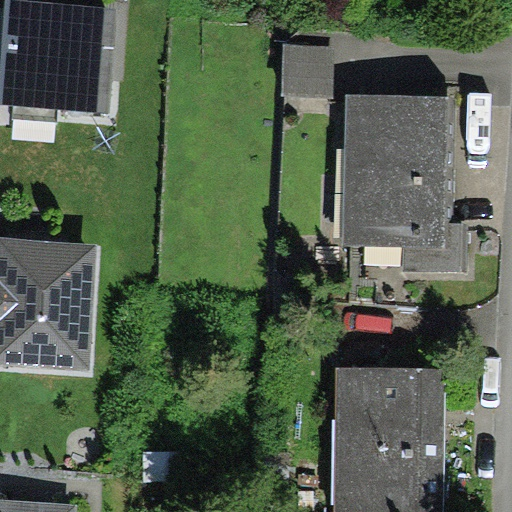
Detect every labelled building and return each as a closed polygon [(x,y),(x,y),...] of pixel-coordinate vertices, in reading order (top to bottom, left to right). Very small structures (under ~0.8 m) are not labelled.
[(99,15),(0,13),(0,123),(97,125),(99,15)] [(323,60),(288,61),(288,100),(323,100),(323,60)] [(431,104),(345,104),(346,242),(393,242),(393,279),(454,279),(454,231),(431,232),(431,104)] [(88,251),(0,248),(0,377),(85,379),(88,251)] [(426,511),(425,380),(334,381),(334,445),(349,445),(349,511),(426,511)] [(429,397),(428,511),(449,511),(450,397),(429,397)]
